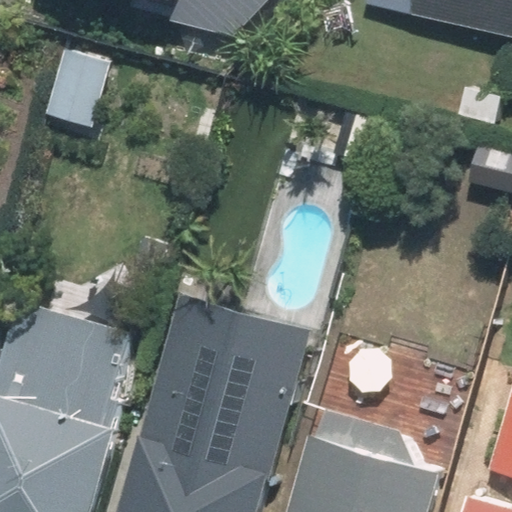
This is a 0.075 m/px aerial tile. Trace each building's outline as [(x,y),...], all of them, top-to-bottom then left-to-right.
[(171,21),(233,36),(267,0),(131,0),(129,5),(173,17),(171,21)] [(511,0),(377,0),(376,5),(511,34),(511,0)] [(124,58),(77,47),(61,116),(108,127),(124,58)] [(193,291),(130,511),(273,511),(325,328),(193,291)] [(0,511),(96,511),(150,331),(25,294),(0,379),(0,511)] [(405,318),(351,300),(322,384),(377,402),(405,318)] [(511,411),(496,468),(511,472),(511,411)] [(446,511),(458,469),(331,433),(308,511),(446,511)] [(511,511),(511,504),(481,496),(476,511),(511,511)]
